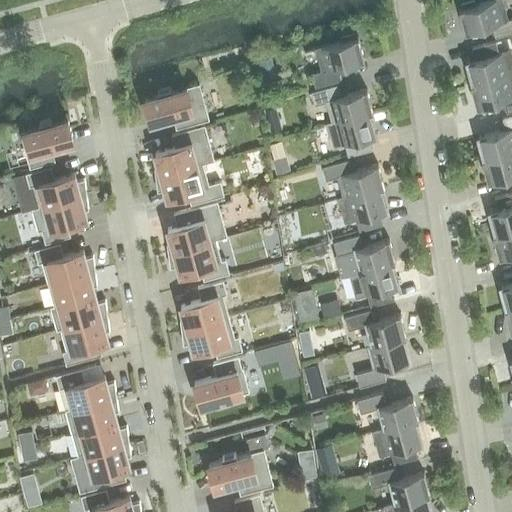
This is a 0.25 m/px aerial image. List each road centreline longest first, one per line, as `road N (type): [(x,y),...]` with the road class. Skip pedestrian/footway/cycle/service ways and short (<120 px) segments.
road 1 (residential): [(483,511),(407,0)]
road 2 (residential): [(176,511),(91,18)]
